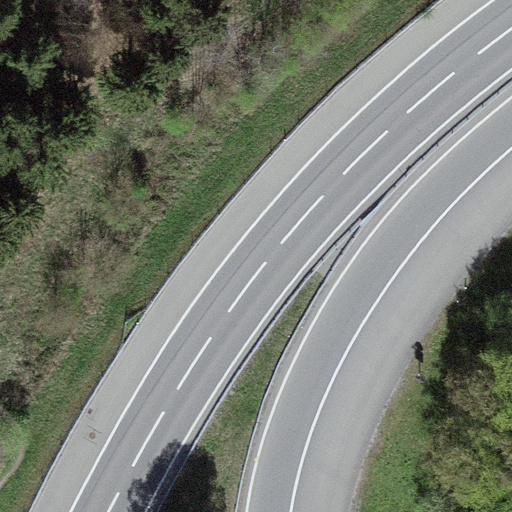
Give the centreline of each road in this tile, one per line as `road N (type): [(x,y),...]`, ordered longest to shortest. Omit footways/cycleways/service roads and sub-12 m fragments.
road 1 (motorway): [(511,27),(422,98),(285,237),(180,383),(109,511)]
road 2 (motorway): [(268,511),(325,341),(400,232),(511,121)]
